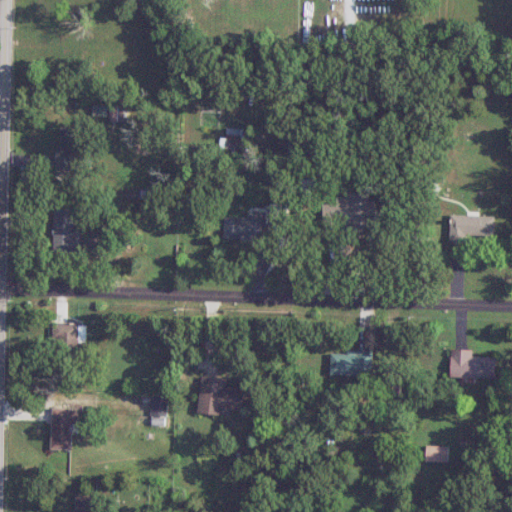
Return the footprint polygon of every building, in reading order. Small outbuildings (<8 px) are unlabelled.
[(84,36),(58,36),(58,56),(63,56),(63,77),(84,77),(84,36)] [(123,120),(123,102),(112,102),(112,120),(123,120)] [(84,128),(59,128),(59,170),(84,170),(84,128)] [(224,148),(242,150),(244,130),(226,128),(224,148)] [(141,191),(128,190),(128,198),(140,198),(141,191)] [(324,204),(324,228),(350,227),(351,232),(364,232),(363,196),(337,196),(338,204),(324,204)] [(55,253),(81,253),(81,236),(75,236),(75,209),(55,209),(55,253)] [(267,240),(268,212),(249,211),(249,218),(225,217),(225,239),(267,240)] [(494,241),(494,217),(451,216),(450,239),(494,241)] [(54,364),(80,364),(80,323),(54,323),(54,364)] [(498,357),(473,357),(473,349),(452,349),(452,377),(498,378),(498,357)] [(331,376),(373,376),(373,351),(331,351),(331,376)] [(228,379),(204,376),(200,412),(225,415),(226,408),(245,410),(247,389),(227,387),(228,379)] [(170,415),(170,397),(152,397),(152,415),(170,415)] [(53,449),(76,449),(76,408),(53,408),(53,449)] [(450,462),(450,446),(427,446),(427,462),(450,462)] [(74,511),(103,511),(111,511),(111,495),(75,495),(74,511)]
